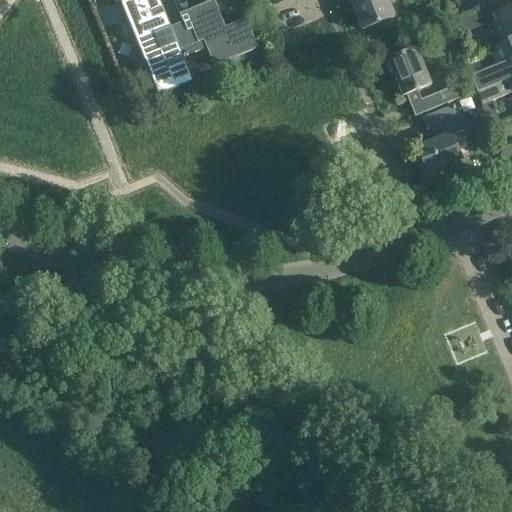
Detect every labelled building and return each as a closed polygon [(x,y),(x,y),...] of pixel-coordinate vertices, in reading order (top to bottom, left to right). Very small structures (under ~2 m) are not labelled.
[(193,83),(184,61),(172,30),(159,0),(138,0),(124,6),(161,97),(193,83)] [(162,0),(167,12),(176,9),(172,0),(162,0)] [(385,0),(348,0),(361,31),(393,18),(385,0)] [(475,0),(479,10),(502,0),(475,0)] [(184,26),(172,30),(184,61),(208,52),(214,68),(256,50),(246,26),(227,34),(215,6),(193,15),(200,32),(189,37),(184,26)] [(511,8),(492,17),(502,41),(511,36),(511,8)] [(454,39),(484,27),(478,11),(448,24),(454,39)] [(511,36),(502,41),(511,65),(511,64),(511,36)] [(403,99),(430,87),(415,50),(387,62),(403,99)] [(477,93),(507,81),(501,66),(471,78),(477,93)] [(482,107),(511,94),(507,81),(477,93),(482,107)] [(453,88),(421,102),(426,114),(458,101),(453,88)] [(422,160),(420,161),(419,161),(425,176),(436,171),(435,169),(460,159),(450,136),(463,130),(454,106),(421,120),(427,133),(437,129),(441,139),(417,148),(422,160)] [(506,164),(511,161),(511,146),(500,151),(506,164)]
